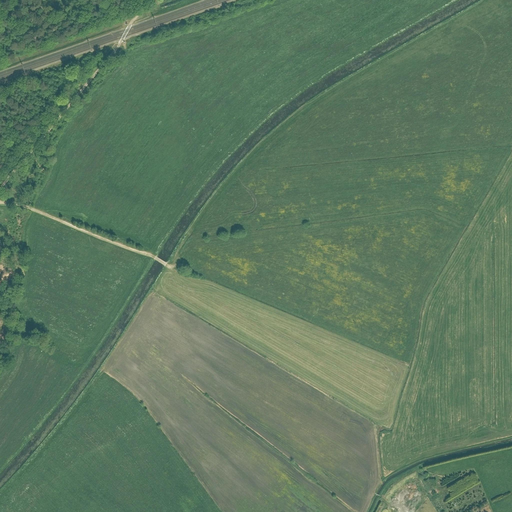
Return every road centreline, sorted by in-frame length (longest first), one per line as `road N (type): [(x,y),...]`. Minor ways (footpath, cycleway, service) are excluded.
road 1 (track): [(0,189),(115,48),(144,0)]
road 2 (track): [(253,154),(194,226),(138,318)]
road 3 (track): [(169,266),(0,201)]
